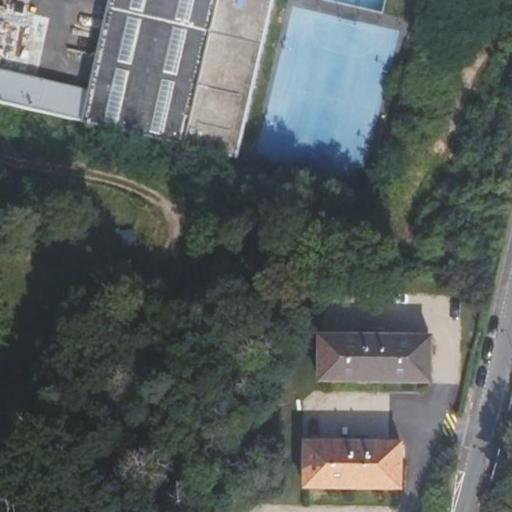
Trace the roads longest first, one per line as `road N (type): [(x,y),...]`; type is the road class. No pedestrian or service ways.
road 1 (track): [(200,273),(181,214),(148,185),(105,171),(0,158)]
road 2 (residential): [(458,511),(511,292)]
